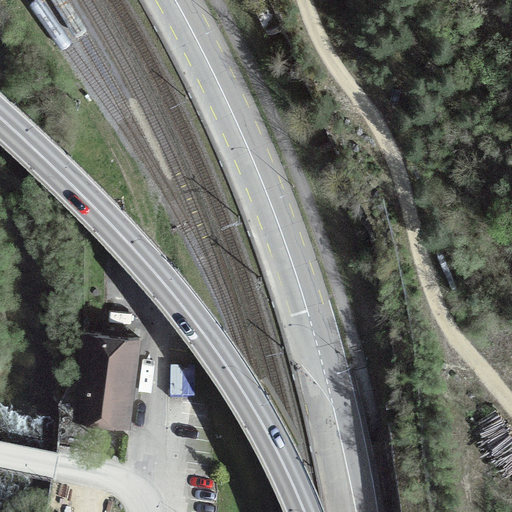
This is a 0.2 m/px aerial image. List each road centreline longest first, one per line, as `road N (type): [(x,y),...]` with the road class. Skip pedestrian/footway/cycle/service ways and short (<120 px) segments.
road 1 (primary): [(359,511),(294,268),(250,152),(174,0)]
road 2 (motorway): [(305,511),(213,341),(99,210),(0,115)]
